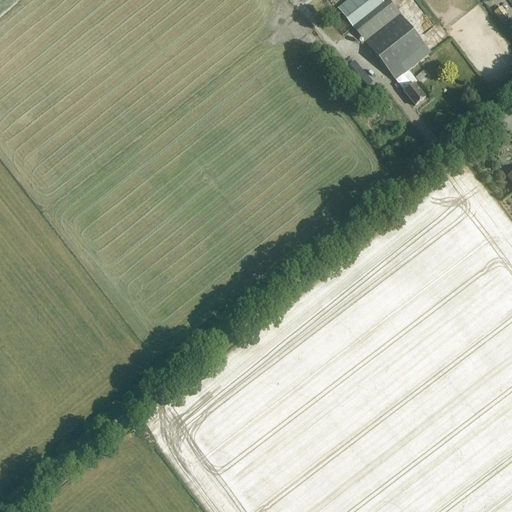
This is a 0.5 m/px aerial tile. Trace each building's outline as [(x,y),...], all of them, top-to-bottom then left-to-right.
[(381,0),(349,0),(338,9),(395,81),(396,81),(405,92),(405,93),(415,106),(425,98),(415,85),(412,87),(403,75),(430,53),(388,0),(385,4),(381,0)] [(501,20),(507,15),(500,6),(494,11),(501,20)] [(355,68),(349,81),(360,87),(367,74),(355,68)] [(420,75),(415,79),(418,83),(418,84),(423,80),(420,75)] [(371,85),(366,89),(371,95),(376,91),(371,85)]
